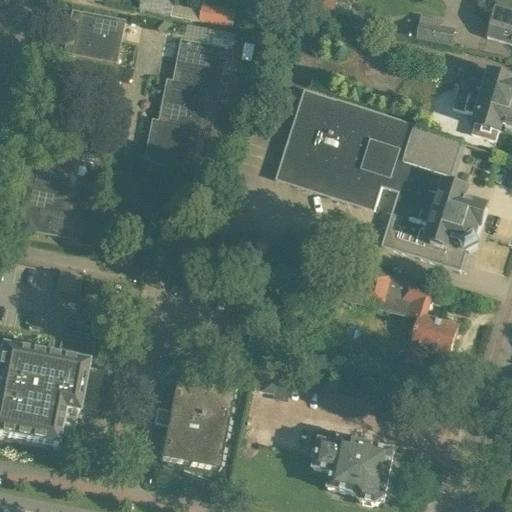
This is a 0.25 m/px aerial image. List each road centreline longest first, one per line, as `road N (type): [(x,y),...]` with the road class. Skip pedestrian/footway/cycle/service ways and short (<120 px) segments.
road 1 (unknown): [(511,301),(348,245),(274,209),(263,191),(266,139)]
road 2 (tertiary): [(457,511),(511,341)]
road 3 (residential): [(3,66),(138,92)]
